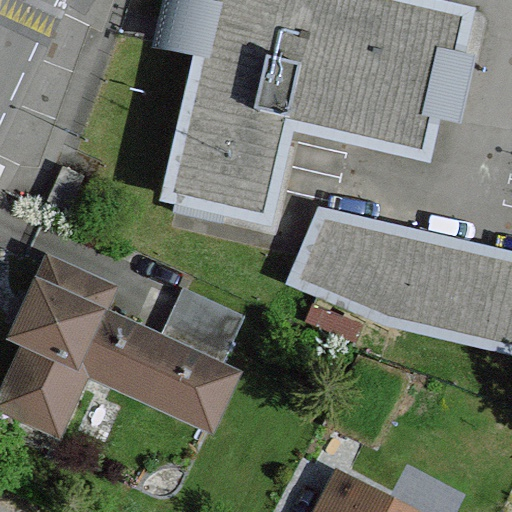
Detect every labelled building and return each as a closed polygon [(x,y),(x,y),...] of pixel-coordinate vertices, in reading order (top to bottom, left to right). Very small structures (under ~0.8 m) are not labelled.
[(482,1),(479,0),(168,0),(162,29),(160,42),(202,47),(169,198),(176,200),(226,211),(267,221),(289,125),(426,157),(436,116),(426,114),(437,67),(445,37),(472,43),(482,1)] [(426,114),(436,116),(455,120),(465,74),(437,67),(426,114)] [(84,177),(64,168),(49,202),(68,211),(84,177)] [(226,211),(176,200),(174,212),(223,223),(226,211)] [(324,218),(300,273),(355,295),(382,230),(331,219),(324,218)] [(355,295),(300,273),(296,282),(388,319),(408,237),(382,230),(355,295)] [(511,261),(408,237),(388,319),(511,348),(511,261)] [(28,344),(2,403),(59,428),(85,369),(212,427),(235,378),(220,370),(243,319),(184,293),(177,307),(161,342),(100,314),(110,291),(49,264),(15,336),(28,344)] [(376,448),(412,380),(361,361),(326,425),(352,437),(376,448)] [(398,511),(341,481),(324,511),(398,511)]
